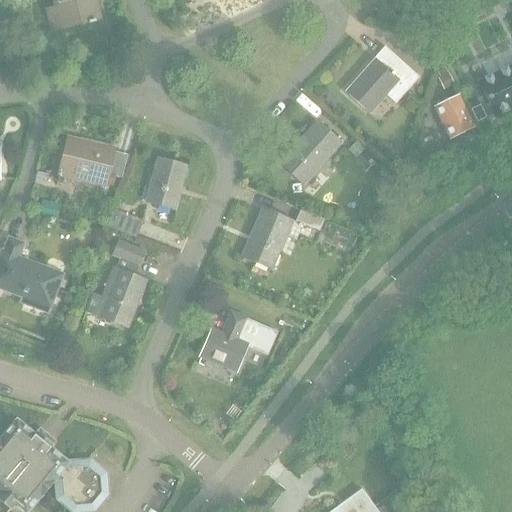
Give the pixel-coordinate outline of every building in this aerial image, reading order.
[(53,0),(56,8),(47,10),(52,32),(100,20),(95,0),(53,0)] [(386,97),(395,105),(419,78),(384,47),(344,92),(370,115),(386,97)] [(511,64),(477,81),(494,116),(511,107),(511,64)] [(444,88),(452,84),(447,74),(439,78),(444,88)] [(430,102),(436,113),(449,140),(472,130),(453,90),(430,102)] [(279,164),(302,184),(340,143),(317,122),(279,164)] [(67,136),(57,176),(105,188),(109,175),(120,178),(126,155),(114,152),(115,148),(67,136)] [(146,202),(173,210),(185,166),(158,159),(146,202)] [(106,226),(135,238),(142,221),(113,210),(106,226)] [(242,258),(271,270),(291,223),(263,210),(242,258)] [(295,221),(319,232),(324,221),(300,210),(295,221)] [(62,274),(17,257),(22,244),(7,238),(2,251),(0,251),(0,289),(49,308),(62,274)] [(146,281),(135,277),(145,253),(119,242),(113,256),(120,259),(115,269),(114,269),(101,298),(92,294),(84,311),(125,329),(146,281)] [(238,336),(245,339),(252,323),(230,313),(221,336),(210,331),(200,357),(235,372),(246,346),(235,342),(238,336)] [(50,484),(50,483),(53,483),(54,503),(65,511),(95,511),(107,498),(105,476),(88,462),(66,463),(65,464),(48,450),(55,442),(39,429),(33,435),(15,420),(0,438),(0,501),(9,509),(6,511),(26,511),(39,497),(50,484)] [(329,511),(376,511),(360,489),(329,511)]
